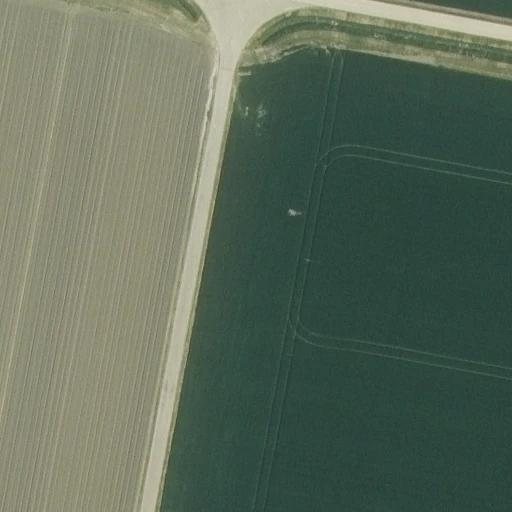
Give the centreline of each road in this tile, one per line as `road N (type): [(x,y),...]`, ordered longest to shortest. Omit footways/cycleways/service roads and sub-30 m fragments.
road 1 (unclassified): [(147,511),(240,0)]
road 2 (unclassified): [(511,36),(312,0)]
